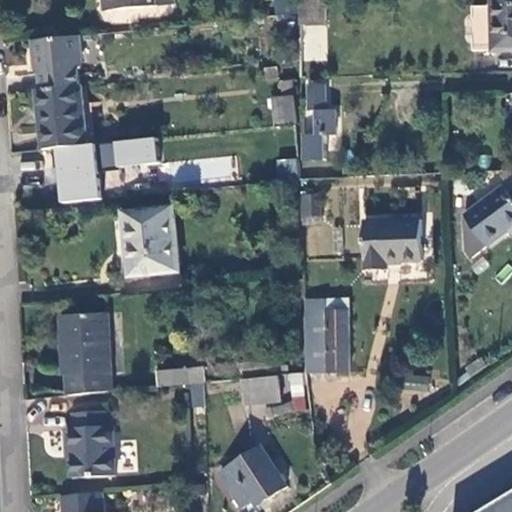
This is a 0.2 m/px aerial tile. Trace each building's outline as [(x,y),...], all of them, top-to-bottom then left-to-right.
[(98,0),(99,13),(149,10),(149,0),(98,0)] [(167,0),(149,0),(149,10),(168,9),(167,0)] [(319,0),(294,0),(294,14),(294,30),(320,30),(319,0)] [(511,0),(501,0),(502,6),(478,8),(480,52),(502,51),(505,49),(511,48),(511,0)] [(82,52),(81,37),(32,43),(33,58),(37,62),(39,92),(79,88),(77,73),(80,64),(79,62),(82,52)] [(320,84),(305,85),(305,112),(312,111),(312,136),(300,137),(300,162),(322,161),(322,136),(332,136),(331,110),(321,111),(320,84)] [(39,92),(36,93),(40,152),(84,148),(80,88),(79,88),(39,92)] [(270,101),(275,128),(295,126),(290,99),(270,101)] [(273,128),(276,184),(297,182),(295,126),(275,128),(273,128)] [(53,194),(119,189),(118,163),(86,166),(85,154),(50,157),(53,194)] [(206,169),(186,170),(187,183),(207,182),(206,169)] [(511,173),(499,174),(500,189),(507,197),(511,193),(511,173)] [(500,189),(462,220),(463,221),(486,250),(511,229),(511,193),(507,197),(500,189)] [(323,193),(301,193),(300,224),(322,224),(323,193)] [(174,273),(171,210),(126,213),(129,274),(174,273)] [(486,250),(463,221),(461,222),(463,254),(470,263),(486,250)] [(419,224),(361,225),(364,277),(386,276),(385,266),(420,265),(419,224)] [(324,321),(299,321),(301,377),(346,374),(345,304),(323,304),(324,321)] [(54,336),(59,401),(100,398),(94,312),(47,315),(49,336),(54,336)] [(149,376),(150,393),(193,390),(192,373),(149,376)] [(406,373),(404,385),(427,389),(429,377),(406,373)] [(285,400),(283,379),(238,384),(239,405),(285,400)] [(64,480),(107,478),(104,424),(100,424),(99,408),(64,410),(65,427),(57,427),(57,445),(62,445),(64,480)] [(284,490),(257,450),(220,476),(241,508),(251,501),(256,510),(284,490)] [(511,511),(511,494),(506,499),(483,511),(511,511)]
